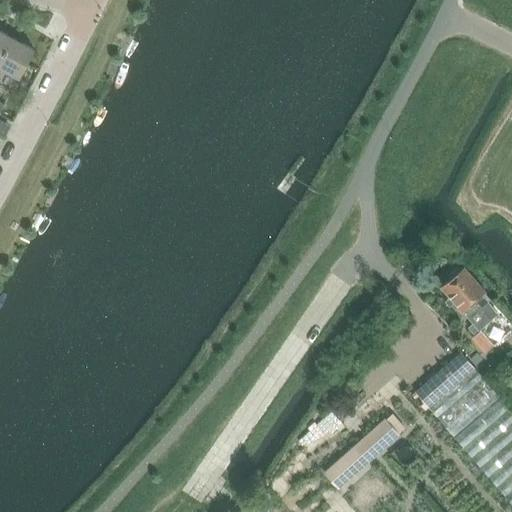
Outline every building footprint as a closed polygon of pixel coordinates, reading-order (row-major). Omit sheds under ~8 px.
[(0,59),(12,38),(0,31),(0,59)] [(19,78),(34,50),(12,38),(0,59),(0,71),(1,69),(19,78)] [(511,322),(461,266),(440,285),(494,345),(511,329),(511,322)] [(511,409),(460,351),(414,392),(511,500),(511,409)] [(384,419),(324,472),(338,488),(399,436),(384,419)]
